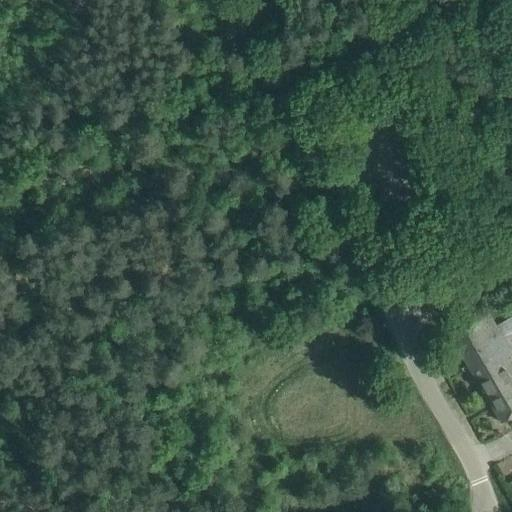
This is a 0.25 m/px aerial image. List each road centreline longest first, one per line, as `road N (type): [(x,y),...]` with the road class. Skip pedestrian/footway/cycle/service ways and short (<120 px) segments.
road 1 (unclassified): [(493,511),(407,341),(421,311),(511,264)]
road 2 (track): [(407,341),(263,81)]
